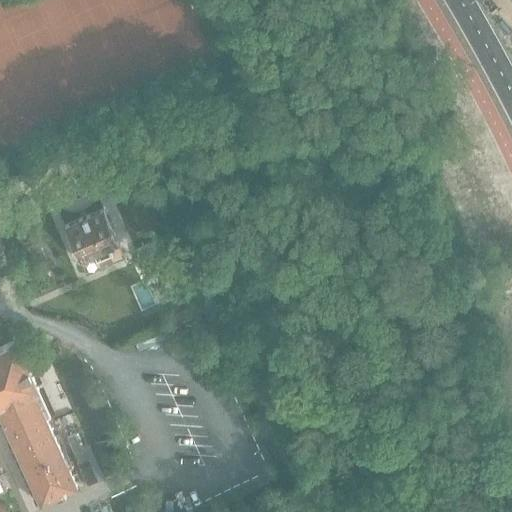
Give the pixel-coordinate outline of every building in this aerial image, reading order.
[(126,169),(118,172),(124,187),(133,183),(135,183),(129,168),(126,169)] [(17,203),(27,226),(42,219),(31,196),(17,203)] [(108,248),(118,244),(102,209),(65,226),(80,260),(94,254),(99,265),(113,259),(108,248)] [(159,240),(136,250),(147,275),(170,265),(159,240)] [(37,387),(16,339),(0,346),(0,414),(40,503),(77,486),(46,417),(50,416),(37,387)] [(88,458),(77,463),(87,486),(98,481),(88,458)]
